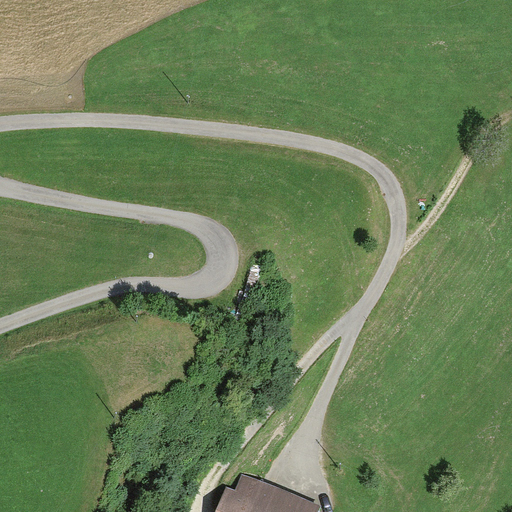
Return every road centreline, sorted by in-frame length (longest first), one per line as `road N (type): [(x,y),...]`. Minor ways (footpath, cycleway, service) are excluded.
road 1 (track): [(293,470),(391,259),(398,204),(381,172),(342,151),(241,132),(111,120),(0,123)]
road 2 (track): [(0,185),(185,220),(213,234),(222,254),(216,273),(198,285),(126,286),(0,327)]
road 3 (track): [(199,511),(209,486),(361,314)]
